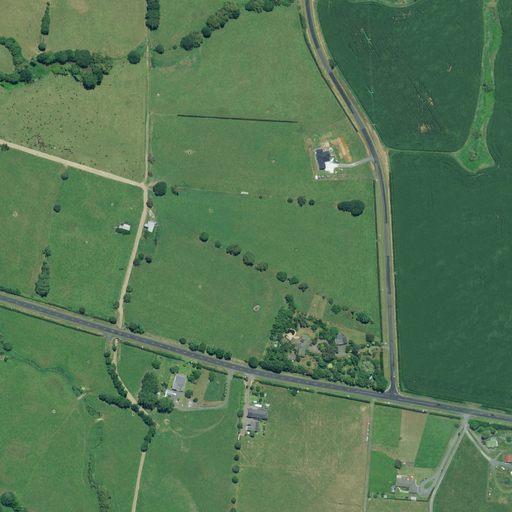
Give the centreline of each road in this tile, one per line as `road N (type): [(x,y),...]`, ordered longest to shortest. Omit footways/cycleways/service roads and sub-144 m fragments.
road 1 (unclassified): [(307,0),(321,55),(381,173),(393,398)]
road 2 (tertiary): [(393,398),(234,367),(0,297)]
road 3 (tertiary): [(511,419),(393,398)]
